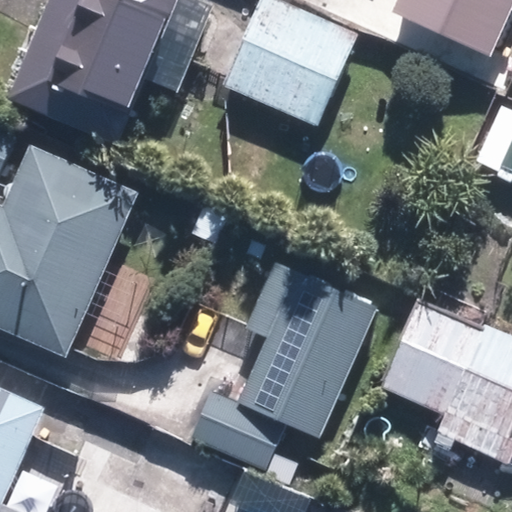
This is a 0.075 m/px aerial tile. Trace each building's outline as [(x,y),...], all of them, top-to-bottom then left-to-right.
[(192,0),(63,0),(24,96),(134,141),(192,0)] [(271,3),(235,78),(331,124),(367,49),(271,3)] [(511,102),(484,159),(511,171),(511,102)] [(28,132),(0,120),(0,178),(6,181),(28,132)] [(0,316),(80,352),(153,190),(46,142),(15,211),(0,204),(0,316)] [(336,432),(392,298),(290,255),(261,324),(280,332),(252,399),(224,387),(204,434),(279,465),(299,416),(336,432)] [(511,330),(428,295),(390,383),(455,410),(446,429),(511,456),(511,330)] [(0,511),(51,404),(0,379),(0,511)] [(318,511),(324,497),(243,463),(225,506),(215,502),(211,511),(318,511)]
